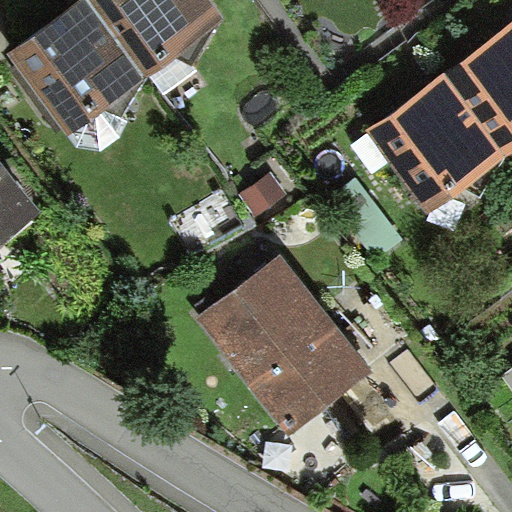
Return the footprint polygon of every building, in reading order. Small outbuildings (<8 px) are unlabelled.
[(20,55),(11,61),(58,126),(62,124),(79,144),(103,147),(122,134),(131,114),(125,111),(149,59),(106,0),(62,0),(8,39),(20,55)] [(106,0),(149,59),(169,46),(195,60),(223,8),(217,0),(106,0)] [(425,76),(368,118),(426,195),(511,131),(511,12),(497,23),(425,76)] [(0,145),(0,228),(41,195),(0,145)] [(238,191),(247,208),(276,191),(267,175),(238,191)] [(282,242),(197,308),(287,422),(372,356),(282,242)]
